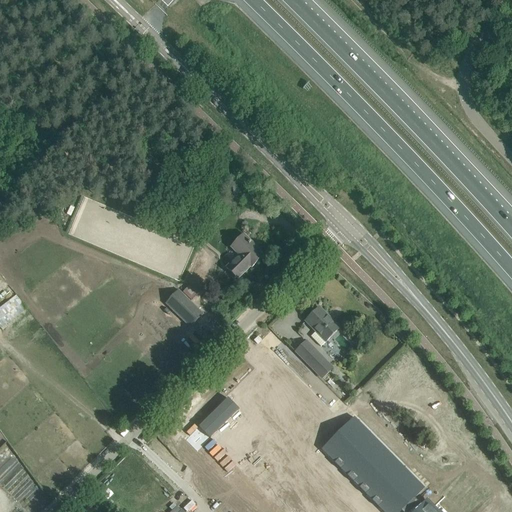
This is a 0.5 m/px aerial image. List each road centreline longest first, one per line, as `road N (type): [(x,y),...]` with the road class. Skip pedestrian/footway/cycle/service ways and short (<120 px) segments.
road 1 (unclassified): [(54,511),(341,228)]
road 2 (motorway): [(251,0),(511,269)]
road 3 (motorway): [(511,228),(291,0)]
road 4 (tertiary): [(281,161),(113,0)]
road 5 (unclassified): [(511,159),(472,113),(463,80),(480,41),(511,22)]
road 6 (tertiary): [(511,422),(408,291)]
road 7 (track): [(465,93),(425,71),(353,0)]
